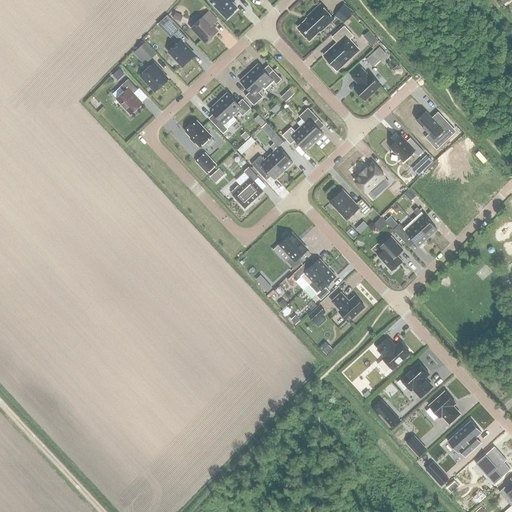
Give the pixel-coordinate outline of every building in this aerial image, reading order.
[(210,0),(212,2),(212,3),(213,5),(214,4),(220,11),(219,12),(226,20),(234,13),(233,12),(237,8),(232,3),(234,0),(210,0)] [(348,22),(355,9),(344,3),(337,16),(348,22)] [(308,19),(298,28),(309,40),(319,30),(320,31),(333,19),(320,5),(307,17),(308,19)] [(212,36),(217,31),(211,25),(217,20),(209,12),(191,28),(205,43),(208,43),(211,39),(212,36)] [(172,18),(180,21),(183,16),(175,13),(172,18)] [(348,60),(359,49),(350,39),(353,36),(344,27),(332,37),(337,43),(324,56),(330,63),(329,64),(336,71),(341,66),(342,67),(348,60)] [(194,55),(183,44),(188,40),(178,30),(173,34),(180,41),(169,51),(183,66),(194,55)] [(370,31),(364,37),(372,46),(378,41),(370,31)] [(155,55),(144,43),(136,50),(147,62),(155,55)] [(374,51),(379,57),(388,49),(383,44),(374,51)] [(373,54),(366,60),(373,67),(380,61),(373,54)] [(141,75),(156,91),(167,80),(158,71),(160,69),(154,63),(141,75)] [(249,73),(265,90),(273,82),(276,84),(281,80),(273,71),(268,75),(258,64),(249,73)] [(118,81),(124,75),(119,69),(112,75),(118,81)] [(361,69),(352,77),(356,82),(357,81),(360,84),(354,89),(364,100),(380,86),(370,75),(368,76),(361,69)] [(265,90),(249,73),(240,81),(250,92),(245,96),(254,105),(262,97),(258,93),(263,88),(265,90)] [(119,87),(112,94),(117,99),(116,99),(131,115),(142,104),(133,94),(138,90),(128,79),(119,87)] [(291,88),(286,93),(291,97),(295,93),(291,88)] [(227,93),(218,101),(236,120),(233,116),(238,112),(242,116),(245,113),(250,108),(242,99),(237,104),(227,93)] [(218,101),(209,110),(219,120),(215,124),(224,134),(228,130),(227,129),(236,120),(218,101)] [(304,123),(300,127),(314,143),(323,134),(313,123),(318,119),(308,108),(299,116),(304,123)] [(426,112),(416,121),(428,134),(433,139),(438,134),(442,139),(452,129),(439,115),(433,120),(426,112)] [(260,115),(257,118),(263,125),(267,121),(260,115)] [(211,136),(197,121),(192,126),(190,125),(187,128),(187,130),(185,132),(200,148),(211,136)] [(300,127),(295,132),(291,127),(282,136),(290,145),(295,140),(305,151),(314,143),(300,127)] [(276,133),(270,139),(274,143),(278,148),(284,142),(276,133)] [(253,136),(239,148),(248,158),(255,152),(251,147),(257,141),(253,136)] [(399,137),(389,147),(403,162),(413,152),(417,157),(422,153),(414,144),(410,148),(399,137)] [(269,156),(284,171),(293,163),(278,148),(274,143),(270,147),(274,152),(269,156)] [(196,162),(207,174),(216,165),(205,153),(196,162)] [(492,179),(485,172),(491,167),(479,154),(469,163),(477,171),(465,182),(476,194),(492,179)] [(274,180),(284,171),(269,156),(264,161),(260,156),(251,165),(260,174),(264,169),(274,180)] [(427,156),(417,166),(422,172),(432,162),(427,156)] [(375,185),(384,177),(373,164),(367,170),(366,168),(360,174),(361,175),(355,181),(371,198),(379,190),(375,185)] [(245,208),(263,191),(254,182),(258,177),(248,167),(243,172),(250,178),(240,187),(238,186),(231,192),(233,194),(232,195),(245,208)] [(219,168),(211,176),(216,182),(225,174),(219,168)] [(463,206),(453,195),(459,190),(454,185),(448,191),(447,189),(436,199),(441,204),(439,205),(445,211),(446,210),(452,216),(463,206)] [(416,196),(410,190),(404,195),(410,201),(416,196)] [(355,205),(342,191),(330,202),(346,219),(358,209),(364,216),(371,210),(361,199),(355,205)] [(412,221),(428,238),(437,230),(417,207),(413,211),(417,216),(412,221)] [(381,218),(374,225),(378,230),(386,223),(381,218)] [(390,218),(385,221),(393,229),(397,226),(390,218)] [(428,238),(412,221),(403,229),(419,246),(428,238)] [(396,234),(403,228),(399,224),(393,230),(396,234)] [(364,231),(359,226),(355,229),(360,234),(364,231)] [(291,233),(289,235),(289,234),(283,239),(284,240),(279,245),(291,257),(286,261),(294,270),(303,262),(299,257),(307,250),(291,233)] [(397,255),(403,250),(391,236),(380,246),(383,250),(377,256),(391,271),(402,261),(397,255)] [(300,276),(308,286),(328,268),(319,259),(309,268),(305,263),(293,274),(297,279),(300,276)] [(336,277),(328,268),(308,286),(316,294),(315,295),(320,300),(329,292),(325,287),(336,277)] [(268,282),(263,287),(267,292),(272,287),(268,282)] [(354,296),(349,301),(341,292),(331,301),(339,310),(338,311),(349,322),(364,307),(354,296)] [(283,309),(288,305),(283,300),(278,304),(283,309)] [(313,312),(308,316),(315,323),(326,313),(320,306),(313,312)] [(296,315),(291,320),(295,325),(300,320),(296,315)] [(410,353),(400,343),(394,348),(393,346),(394,345),(389,340),(378,350),(385,357),(383,359),(392,369),(410,353)] [(332,349),(325,342),(319,348),(326,355),(332,349)] [(344,365),(347,374),(360,369),(357,360),(344,365)] [(429,374),(419,363),(408,372),(407,371),(399,378),(410,390),(413,388),(421,397),(432,387),(424,378),(429,374)] [(454,402),(445,392),(429,406),(438,417),(441,414),(449,422),(458,414),(451,406),(454,402)] [(393,428),(400,421),(387,406),(379,413),(393,428)] [(470,421),(448,441),(459,454),(461,452),(466,458),(478,447),(473,441),(482,433),(470,421)] [(414,435),(405,443),(410,448),(418,440),(414,435)] [(494,447),(475,464),(494,484),(508,471),(510,469),(504,462),(506,460),(494,447)] [(438,468),(431,474),(441,486),(449,480),(438,468)] [(511,499),(511,488),(508,484),(499,492),(507,500),(510,497),(511,499)]
